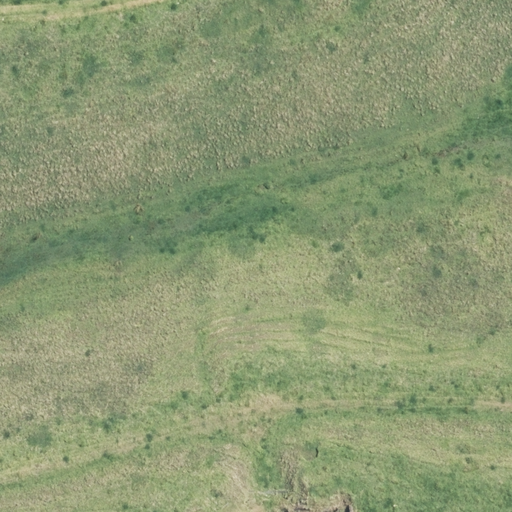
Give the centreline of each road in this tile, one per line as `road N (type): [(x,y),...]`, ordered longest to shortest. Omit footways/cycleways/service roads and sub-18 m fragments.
road 1 (track): [(511,397),(428,394),(212,414),(0,468)]
road 2 (track): [(0,17),(130,0)]
